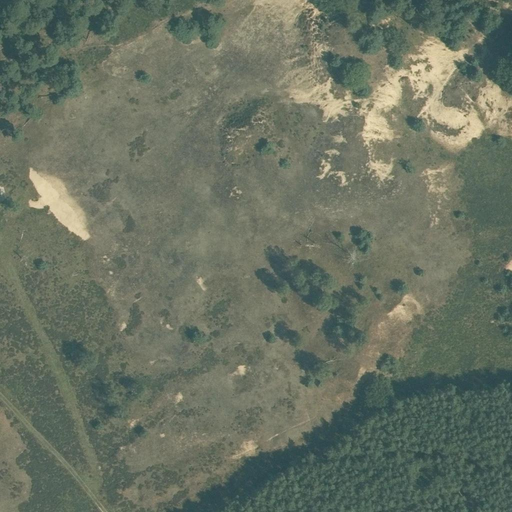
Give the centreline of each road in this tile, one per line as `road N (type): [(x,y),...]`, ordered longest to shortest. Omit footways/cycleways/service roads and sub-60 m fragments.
road 1 (track): [(184,511),(359,394),(511,376)]
road 2 (track): [(0,393),(103,511)]
